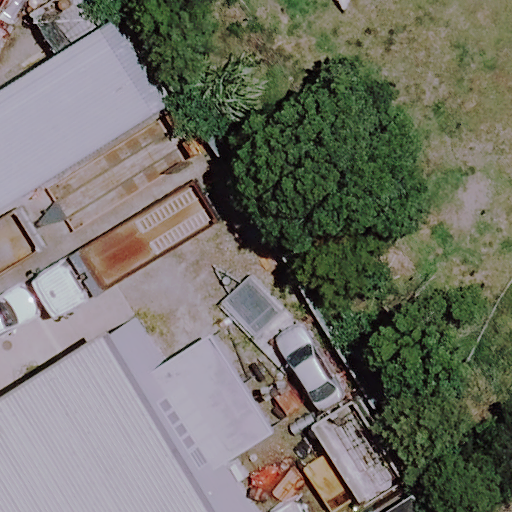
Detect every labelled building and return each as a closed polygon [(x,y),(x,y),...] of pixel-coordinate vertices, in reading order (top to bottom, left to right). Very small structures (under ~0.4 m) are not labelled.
[(176,102),(124,22),(0,103),(0,164),(24,201),(176,102)] [(276,360),(321,331),(235,195),(190,224),(276,360)] [(0,511),(247,511),(131,329),(19,400),(31,420),(0,439),(0,511)] [(332,348),(277,383),(353,504),(409,469),(332,348)] [(440,511),(436,503),(421,511),(440,511)]
